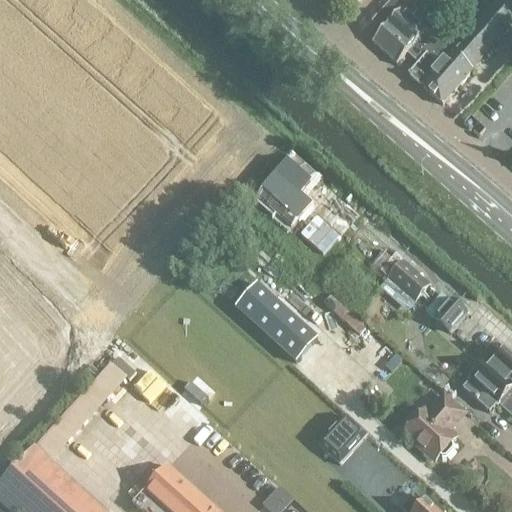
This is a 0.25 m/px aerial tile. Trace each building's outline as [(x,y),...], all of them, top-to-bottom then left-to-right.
[(335,0),(350,13),(361,0),(335,0)] [(445,47),(433,37),(420,54),(426,59),(410,77),(443,107),(511,28),(511,0),(506,0),(504,3),(501,0),(442,67),(433,60),(445,47)] [(392,24),(372,46),(397,67),(413,48),(420,54),(433,37),(423,29),(415,38),(404,27),(401,31),(392,24)] [(299,159),(261,200),(293,228),(312,207),(300,196),(318,177),(299,159)] [(319,217),(302,234),(324,255),(341,237),(319,217)] [(403,265),(388,282),(415,305),(430,288),(403,265)] [(237,312),(296,365),(318,341),(258,287),(237,312)] [(433,322),(451,337),(468,317),(451,302),(433,322)] [(343,306),(336,314),(360,336),(367,328),(343,306)] [(511,357),(500,347),(486,363),(492,368),(511,386),(511,357)] [(511,386),(492,368),(486,363),(469,381),(470,383),(463,391),(490,415),(497,406),(511,419),(511,386)] [(144,387),(132,402),(149,416),(162,402),(144,387)] [(445,400),(429,418),(425,414),(405,436),(409,440),(409,443),(415,448),(418,448),(436,464),(441,459),(443,461),(447,461),(454,453),(454,449),(452,447),(456,442),(448,435),(464,417),(445,400)] [(320,448),(340,467),(367,438),(347,419),(320,448)] [(0,505),(7,511),(103,511),(37,452),(0,493),(0,505)] [(374,472),(391,488),(400,496),(417,477),(399,461),(397,463),(388,456),(374,472)] [(365,486),(372,477),(359,465),(361,462),(354,457),(344,468),(365,486)] [(214,511),(168,470),(144,497),(161,511),(214,511)] [(281,487),(264,506),(270,511),(285,511),(296,501),(281,487)] [(434,511),(427,505),(423,505),(415,498),(402,511),(434,511)]
